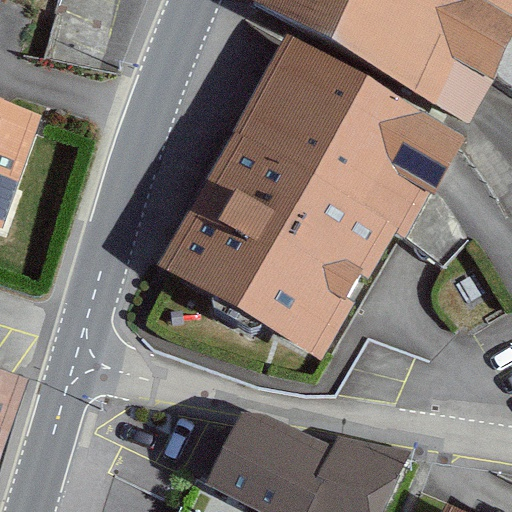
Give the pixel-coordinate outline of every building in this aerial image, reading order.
[(61,0),(50,53),(102,63),(115,0),(61,0)] [(511,0),(249,0),(240,20),(470,137),(511,51),(511,0)] [(465,154),(284,54),(159,285),(322,377),(396,248),(407,252),(465,154)] [(41,128),(0,113),(0,239),(1,240),(41,128)] [(0,474),(29,387),(0,377),(0,474)] [(268,429),(244,427),(209,499),(234,511),(386,511),(411,462),(340,444),(333,456),(268,429)]
